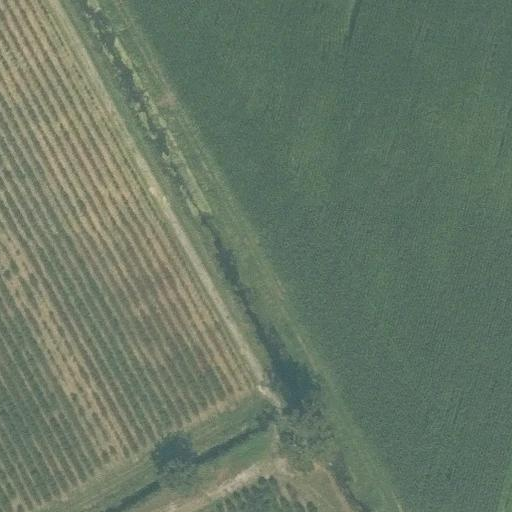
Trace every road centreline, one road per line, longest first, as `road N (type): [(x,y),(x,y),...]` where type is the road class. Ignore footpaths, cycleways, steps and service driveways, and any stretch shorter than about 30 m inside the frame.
road 1 (track): [(53,0),(287,421),(279,448),(258,472),(189,511)]
road 2 (track): [(379,511),(107,0)]
